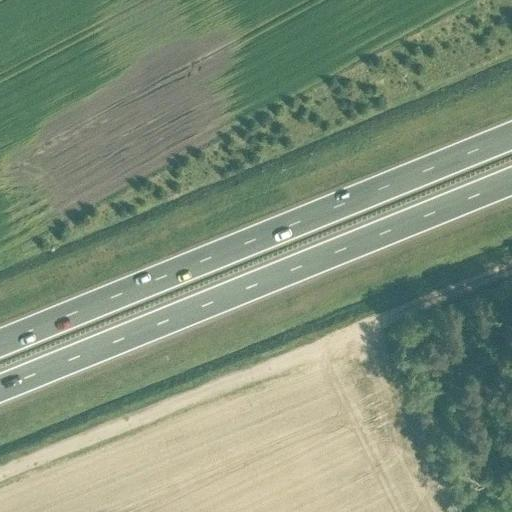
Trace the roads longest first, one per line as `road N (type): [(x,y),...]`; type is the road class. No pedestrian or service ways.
road 1 (track): [(511,261),(0,471)]
road 2 (trunk): [(511,134),(0,341)]
road 3 (trunk): [(0,388),(511,182)]
